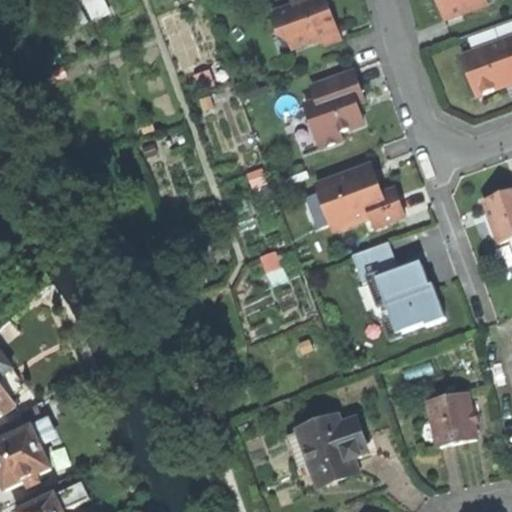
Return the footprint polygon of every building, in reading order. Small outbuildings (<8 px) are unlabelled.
[(321,39),(337,34),(330,16),(323,0),(312,0),(292,7),(269,16),(274,28),(284,32),(290,50),(321,39)] [(435,0),(443,21),(487,5),(484,0),(435,0)] [(339,40),(337,34),(321,39),(324,46),(339,40)] [(511,39),(461,59),(475,98),(499,89),(499,86),(511,80),(511,39)] [(319,150),(340,142),(337,135),(363,126),(354,103),(350,91),(358,89),(352,73),(310,88),(316,103),(304,107),(319,150)] [(499,89),(511,84),(511,80),(499,86),(499,89)] [(370,167),(347,176),(350,185),(373,176),(370,167)] [(374,230),(404,219),(393,191),(381,196),(377,186),(373,176),(350,185),(347,176),(315,187),(332,233),(370,219),(374,230)] [(511,192),(482,203),(490,225),(497,245),(511,239),(511,192)] [(424,328),(444,321),(431,285),(428,287),(423,275),(419,263),(397,271),(387,244),(351,257),(361,286),(375,281),(396,336),(423,326),(424,328)] [(0,343),(0,409),(5,416),(17,407),(0,383),(0,381),(15,370),(0,350),(0,349),(3,347),(0,343)] [(459,443),(475,440),(466,393),(429,400),(438,447),(459,443)] [(35,407),(22,414),(29,431),(43,424),(35,407)] [(29,431),(22,414),(0,427),(0,473),(8,490),(27,480),(31,487),(41,482),(38,476),(51,469),(40,443),(57,436),(50,421),(43,424),(29,431)] [(359,475),(354,461),(363,458),(359,444),(363,443),(355,420),(341,426),(338,418),(298,433),(310,465),(319,489),(359,475)] [(298,469),(310,465),(298,433),(287,437),(298,469)] [(368,456),(363,443),(359,444),(363,458),(366,457),(368,456)] [(73,475),(26,497),(32,508),(24,511),(67,511),(91,501),(82,484),(78,485),(73,475)]
